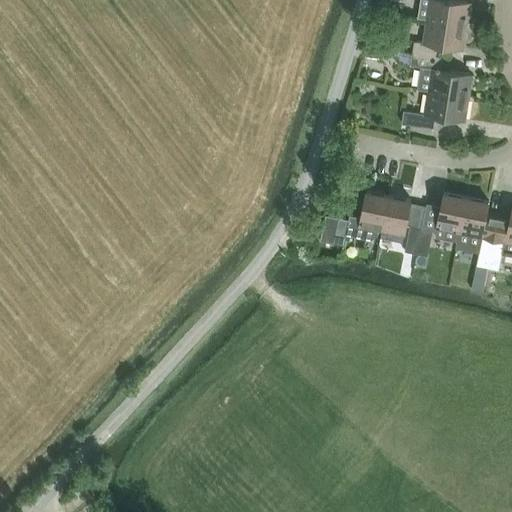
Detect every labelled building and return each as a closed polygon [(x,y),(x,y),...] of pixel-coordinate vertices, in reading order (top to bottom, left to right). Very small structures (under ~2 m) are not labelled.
[(466,25),(469,2),(454,0),(418,0),(416,17),(427,19),(466,25)] [(462,48),(466,25),(427,19),(423,42),(414,41),(412,52),(424,54),(435,56),(437,45),(462,48)] [(378,59),(380,47),(365,46),(364,57),(378,59)] [(448,58),(435,56),(424,54),(412,52),(410,64),(419,66),(416,89),(429,91),(468,97),(471,74),(447,70),(448,58)] [(464,120),(468,97),(429,91),(425,113),(403,110),(401,123),(437,128),(440,116),(464,120)] [(381,230),(388,195),(365,190),(360,216),(350,214),(349,220),(337,218),(332,243),(344,245),(346,235),(369,240),(376,235),(377,229),(381,230)] [(458,231),(466,196),(443,192),(436,227),(437,227),(435,236),(458,241),(459,232),(458,231)] [(388,195),(381,230),(404,234),(406,225),(410,202),(411,199),(388,195)] [(458,241),(456,247),(479,252),(476,265),(487,268),(495,227),(497,216),(486,214),(488,201),(466,196),(458,231),(459,232),(458,241)] [(495,227),(487,268),(491,269),(499,270),(502,253),(511,255),(511,205),(511,206),(509,219),(497,216),(495,227)] [(410,226),(404,251),(416,253),(421,228),(420,228),(410,225),(410,226)] [(421,228),(416,253),(427,256),(432,230),(421,228)]
